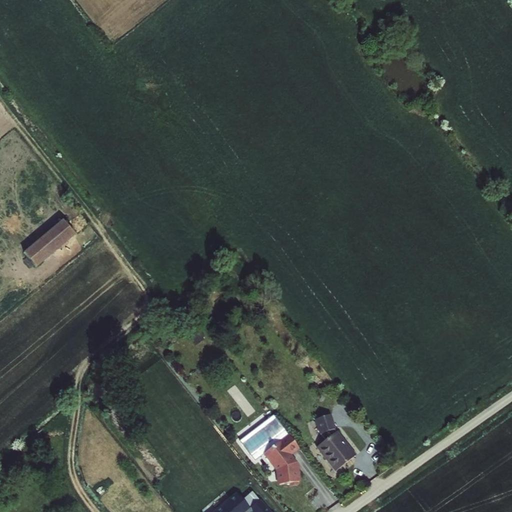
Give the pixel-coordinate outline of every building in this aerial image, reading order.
[(35,268),(75,235),(62,219),(22,252),(35,268)] [(199,331),(190,338),(196,346),(204,339),(199,331)] [(264,454),(288,434),(274,414),(239,440),(255,461),(264,454)] [(331,414),(314,419),(319,434),(336,429),(331,414)] [(316,447),(336,472),(356,455),(338,431),(316,447)] [(301,482),(299,465),(298,465),(297,461),(292,454),(299,449),(288,434),(264,454),(275,470),(278,485),(290,484),(290,486),(299,485),(299,482),(301,482)] [(250,508),(260,500),(252,491),(243,499),(250,508)] [(271,511),(260,499),(260,500),(250,508),(243,499),(236,492),(212,511),(271,511)]
